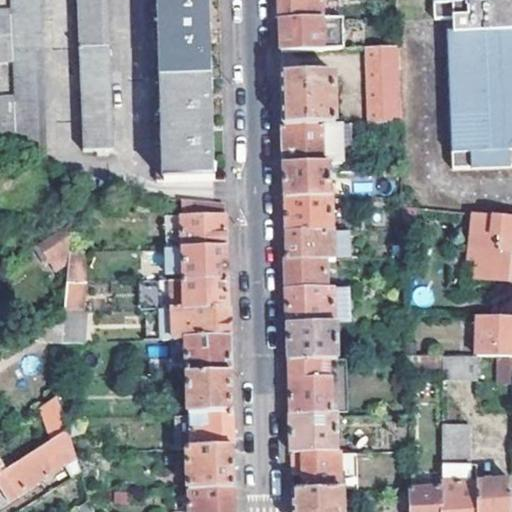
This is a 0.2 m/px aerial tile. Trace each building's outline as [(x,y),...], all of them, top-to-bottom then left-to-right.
[(18,149),(47,168),(40,0),(13,0),(16,101),(18,149)] [(76,0),(82,148),(111,148),(106,0),(76,0)] [(151,0),(156,182),(213,181),(212,130),(209,31),(208,0),(151,0)] [(323,21),(322,0),(280,0),(280,22),(323,21)] [(504,0),(428,0),(429,23),(440,23),(447,22),(448,34),(440,34),(445,174),(511,170),(511,6),(505,6),(504,0)] [(0,10),(0,65),(12,65),(10,11),(0,10)] [(280,29),(280,52),(323,52),(323,48),(343,48),(342,21),(323,21),(280,22),(280,29)] [(396,50),(367,51),(370,126),(399,125),(396,50)] [(334,76),(282,76),(282,85),(282,128),(335,127),(334,76)] [(0,142),(18,149),(16,101),(0,101),(0,142)] [(329,166),(342,166),(341,127),(335,127),(282,128),(282,147),(283,167),(329,166)] [(383,165),(383,176),(400,175),(400,165),(383,165)] [(329,199),(329,166),(283,167),(284,192),(284,200),(329,199)] [(329,199),(284,200),(285,225),(285,234),(329,232),(329,199)] [(224,205),(181,201),(181,218),(183,251),(226,250),(225,223),(224,205)] [(478,266),(475,284),(511,286),(511,220),(472,217),(469,265),(478,266)] [(181,218),(166,219),(166,252),(183,251),(181,218)] [(38,249),(48,267),(68,255),(69,230),(38,249)] [(333,261),(332,232),(329,232),(285,234),(286,242),(286,254),(286,263),(324,262),(333,261)] [(167,276),(161,276),(161,281),(226,279),(226,256),(226,250),(183,251),(183,276),(167,276)] [(183,251),(166,252),(167,276),(183,276),(183,251)] [(68,255),(66,284),(84,284),(84,255),(68,255)] [(324,262),(286,263),(287,271),(287,293),(324,292),(324,262)] [(226,279),(161,281),(161,312),(227,310),(227,303),(226,279)] [(66,284),(64,315),(83,315),(84,284),(66,284)] [(348,326),(347,291),(333,292),(332,327),(335,326),(348,326)] [(324,292),(287,293),(287,302),(288,328),(332,327),(333,292),(324,292)] [(227,316),(227,310),(161,312),(161,327),(145,327),(146,342),(188,341),(228,341),(227,316)] [(62,345),(84,344),(86,315),(83,315),(64,315),(64,322),(62,345)] [(511,317),(476,317),(477,356),(511,355),(511,317)] [(36,338),(36,344),(62,345),(64,322),(36,338)] [(336,361),(335,326),(332,327),(288,328),(288,337),(289,362),(316,362),(336,361)] [(228,341),(188,341),(189,376),(229,376),(228,349),(228,341)] [(443,368),(442,381),(450,380),(451,356),(405,357),(405,369),(443,368)] [(450,380),(477,380),(477,356),(451,356),(450,380)] [(497,360),(497,389),(511,388),(511,360),(497,360)] [(341,415),(340,361),(336,361),(316,362),(317,380),(330,380),(330,415),(336,415),(341,415)] [(316,362),(289,362),(290,387),(291,416),(330,415),(330,380),(317,380),(316,362)] [(229,376),(189,376),(189,415),(193,415),(230,415),(230,408),(229,376)] [(43,409),(54,443),(68,435),(58,400),(43,409)] [(230,415),(193,415),(193,436),(194,451),(232,450),(231,444),(230,415)] [(330,415),(291,416),(291,424),(292,455),(301,454),(336,454),(336,415),(330,415)] [(442,491),(441,511),(478,511),(478,485),(469,485),(468,463),(468,427),(443,427),(442,464),(442,491)] [(74,467),(78,465),(68,435),(54,443),(8,472),(0,477),(0,490),(8,503),(71,463),(74,467)] [(193,436),(183,436),(184,451),(188,451),(194,451),(193,436)] [(194,451),(188,451),(189,490),(233,489),(232,458),(232,450),(194,451)] [(355,491),(354,453),(339,454),(340,493),(343,493),(355,491)] [(336,454),(301,454),(302,494),(340,493),(339,454),(336,454)] [(0,459),(0,477),(8,472),(0,459)] [(511,511),(511,482),(478,485),(478,511),(511,511)] [(233,489),(189,490),(189,511),(233,511),(233,497),(233,489)] [(409,493),(409,511),(441,511),(442,491),(409,493)] [(293,511),(343,511),(343,493),(340,493),(302,494),(292,494),(293,502),(293,511)] [(105,498),(105,511),(147,511),(147,498),(105,498)]
